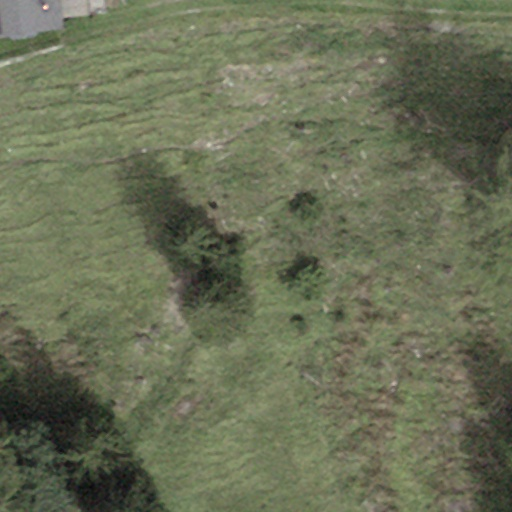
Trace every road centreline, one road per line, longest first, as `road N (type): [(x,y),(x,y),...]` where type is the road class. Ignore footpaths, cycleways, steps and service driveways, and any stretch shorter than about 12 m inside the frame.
road 1 (track): [(0,44),(222,0)]
road 2 (track): [(350,0),(511,7)]
